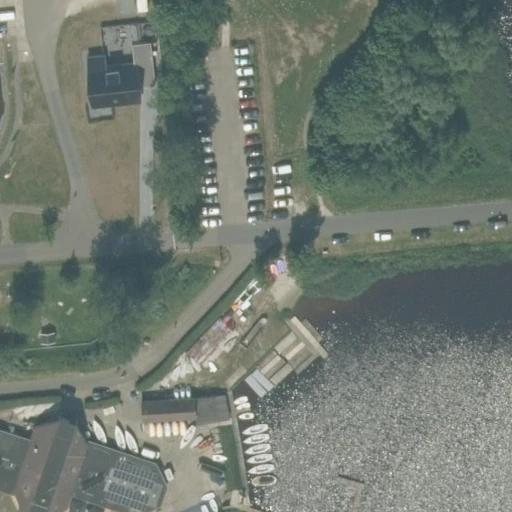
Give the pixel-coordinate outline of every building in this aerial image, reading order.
[(119,0),(121,9),(134,7),(132,0),(119,0)] [(154,83),(149,41),(131,43),(133,60),(133,62),(104,65),(103,54),(86,56),(92,106),(93,115),(94,115),(93,106),(92,104),(139,99),(137,85),(138,85),(138,83),(152,82),(152,83),(154,83)] [(53,332),(39,333),(40,342),(53,341),(53,332)] [(194,413),(214,412),(213,395),(193,397),(193,395),(141,399),(142,419),(195,416),(194,413)] [(86,442),(75,420),(57,415),(35,427),(31,440),(0,429),(0,485),(14,490),(24,511),(54,511),(64,507),(69,490),(135,511),(137,511),(158,502),(164,484),(153,462),(86,442)] [(208,439),(210,459),(225,457),(223,438),(208,439)]
